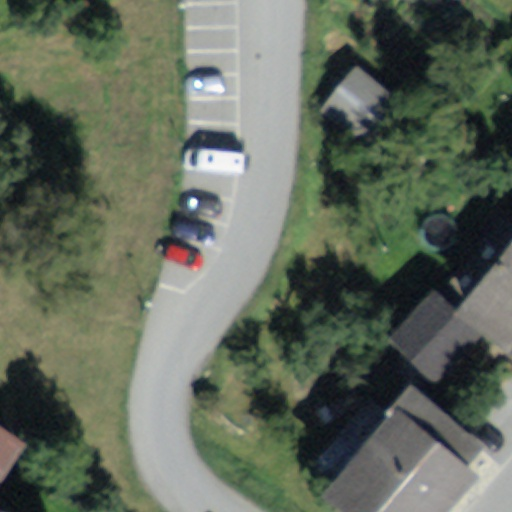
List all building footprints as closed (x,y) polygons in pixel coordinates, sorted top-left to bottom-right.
[(424,107),(388,81),(360,119),(396,145),(424,107)] [(511,199),(509,198),(409,320),(461,362),(490,327),(511,344),(511,199)] [(452,511),(486,472),(401,400),(325,489),(351,511),(452,511)] [(34,441),(0,422),(0,492),(5,495),(34,441)] [(30,511),(0,503),(0,511),(30,511)]
